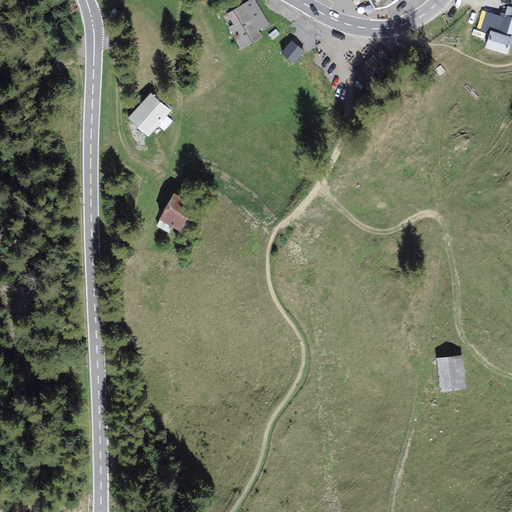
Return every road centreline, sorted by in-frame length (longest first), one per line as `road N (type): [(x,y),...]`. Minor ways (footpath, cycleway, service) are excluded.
road 1 (secondary): [(100,511),(90,204),(94,30),(86,0)]
road 2 (track): [(335,154),(325,187),(366,228),(386,231),(422,213),(438,216),(462,334),(511,375)]
road 3 (track): [(94,40),(107,46),(132,153),(162,156),(176,134),(176,110)]
road 4 (secondary): [(298,0),(368,28),(408,22),(440,0)]
road 5 (track): [(390,27),(349,51),(335,154)]
